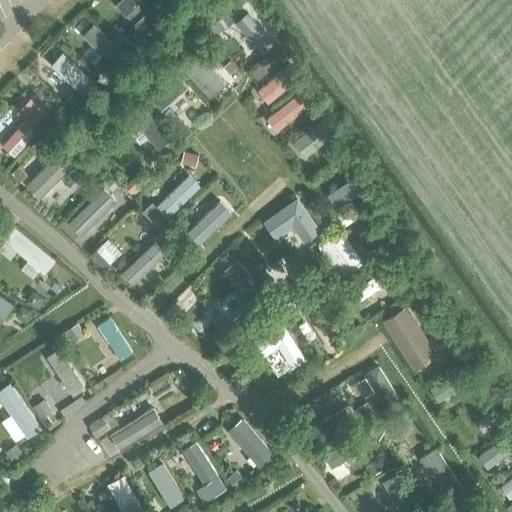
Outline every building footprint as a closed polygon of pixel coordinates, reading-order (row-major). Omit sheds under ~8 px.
[(133,0),(121,0),(116,5),(148,39),(160,27),(133,0)] [(238,19),(237,20),(263,53),(275,43),(249,11),(238,19)] [(124,50),(94,21),(82,33),(113,62),(124,50)] [(130,31),(121,40),(130,50),(139,40),(130,31)] [(99,78),(70,51),(58,65),(89,91),(99,78)] [(230,60),(223,66),(230,73),(237,67),(230,60)] [(292,61),(259,87),(269,100),(302,74),(292,61)] [(102,62),(93,71),(101,78),(109,69),(102,62)] [(261,63),(251,71),(257,80),(267,72),(261,63)] [(226,90),(204,65),(194,73),(217,98),(226,90)] [(169,100),(189,83),(177,68),(157,85),(169,100)] [(310,88),(302,95),(309,104),(310,104),(306,107),(309,110),(317,120),(328,111),(320,101),(310,88)] [(299,91),(267,116),(277,129),(309,104),(299,92),(299,91)] [(74,93),(66,101),(76,109),(83,101),(74,93)] [(52,114),(39,102),(3,141),(16,153),(52,114)] [(141,102),(129,112),(160,146),(171,136),(141,102)] [(168,109),(161,116),(167,122),(174,115),(168,109)] [(328,114),(295,140),(306,154),(339,128),(328,114)] [(63,145),(24,184),(38,197),(77,160),(63,145)] [(184,151),(181,161),(192,163),(194,154),(184,151)] [(142,168),(125,185),(135,195),(152,178),(142,168)] [(365,170),(334,190),(342,203),(373,182),(365,170)] [(168,215),(202,183),(191,171),(157,204),(158,204),(168,215)] [(112,175),(105,182),(114,190),(120,183),(112,175)] [(104,185),(69,220),(82,233),(118,199),(104,185)] [(306,240),(322,228),(298,194),(265,219),(278,236),(294,224),(306,240)] [(234,208),(224,197),(190,228),(201,239),(234,208)] [(152,202),(142,212),(160,230),(170,221),(152,202)] [(348,209),(338,215),(345,226),(355,220),(348,209)] [(184,214),(175,222),(181,229),(190,220),(184,214)] [(16,221),(5,233),(45,269),(57,255),(16,221)] [(264,224),(252,234),(278,268),(290,258),(264,224)] [(343,230),(323,243),(345,275),(364,262),(343,230)] [(178,237),(170,245),(179,255),(187,247),(178,237)] [(155,239),(123,269),(134,281),(166,251),(155,239)] [(265,290),(238,256),(224,267),(252,301),(265,290)] [(382,270),(349,292),(356,303),(389,281),(382,270)] [(25,301),(35,307),(36,306),(39,308),(45,299),(41,296),(42,296),(33,289),(25,301)] [(348,340),(322,301),(307,311),(332,350),(348,340)] [(295,303),(286,309),(294,320),(303,314),(295,303)] [(21,306),(15,316),(25,323),(31,313),(21,306)] [(250,306),(235,318),(245,331),(260,318),(250,306)] [(399,309),(384,318),(415,368),(430,359),(399,309)] [(111,315),(98,323),(121,358),(134,350),(111,315)] [(292,366),(307,357),(285,322),(256,340),(257,341),(265,354),(279,345),(292,366)] [(78,323),(65,332),(71,341),(84,333),(78,323)] [(227,325),(215,324),(215,338),(227,338),(227,325)] [(466,344),(457,350),(464,361),(473,355),(466,344)] [(60,346),(48,354),(74,393),(86,385),(60,346)] [(404,401),(380,363),(364,372),(389,411),(404,401)] [(465,365),(431,386),(440,400),(475,378),(467,364),(465,365)] [(43,426),(11,380),(0,387),(0,396),(28,436),(43,426)] [(483,384),(474,390),(479,399),(488,393),(483,384)] [(338,385),(328,391),(334,402),(345,396),(338,385)] [(45,398),(35,406),(42,416),(53,409),(45,398)] [(486,398),(450,420),(458,434),(494,412),(486,398)] [(367,402),(355,409),(361,418),(372,410),(367,402)] [(349,404),(313,425),(323,441),(358,418),(349,404)] [(156,408),(112,434),(121,448),(165,422),(156,408)] [(277,454),(244,415),(228,428),(262,467),(277,454)] [(103,416),(90,425),(95,433),(108,425),(103,416)] [(376,423),(369,435),(378,440),(385,429),(376,423)] [(325,453),(332,467),(370,447),(362,430),(325,453)] [(511,432),(511,431),(477,456),(484,466),(511,445),(511,432)] [(220,474),(197,439),(183,448),(206,483),(220,474)] [(16,444),(5,451),(13,462),(23,455),(16,444)] [(462,486),(438,445),(420,455),(444,496),(462,486)] [(376,461),(365,468),(369,475),(380,468),(376,461)] [(236,470),(227,477),(236,488),(245,481),(236,470)] [(384,481),(403,511),(419,511),(423,510),(399,471),(384,481)] [(146,511),(126,473),(109,482),(124,511),(146,511)] [(511,476),(503,483),(502,483),(510,496),(511,495),(511,476)]
